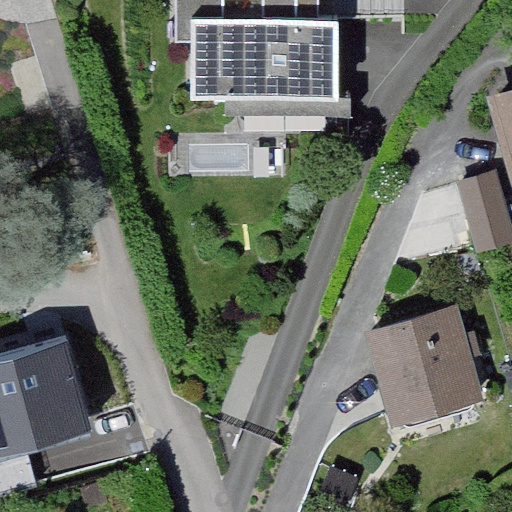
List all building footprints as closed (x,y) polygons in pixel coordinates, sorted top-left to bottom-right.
[(173,23),(173,102),(215,102),(215,121),(348,121),(348,92),(327,92),(327,23),(173,23)] [(511,86),(475,99),(505,193),(511,191),(511,86)] [(488,180),(443,191),(461,263),(505,252),(488,180)] [(343,335),(369,428),(467,402),(442,308),(343,335)] [(6,395),(18,448),(74,437),(62,383),(6,395)]
